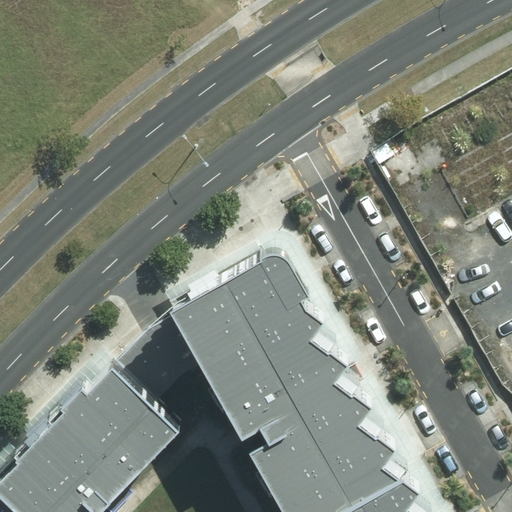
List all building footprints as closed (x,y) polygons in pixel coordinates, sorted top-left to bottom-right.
[(487,140),(511,125),(511,93),(509,88),(471,111),(487,140)] [(380,144),(391,162),(398,172),(417,160),(411,150),(432,136),(441,151),(470,134),(459,116),(432,133),(423,118),(380,144)] [(511,125),(487,140),(511,182),(511,189),(497,198),(508,217),(511,214),(511,125)] [(391,162),(380,144),(352,162),(363,180),(391,162)] [(461,157),(446,165),(472,215),(488,207),(461,157)] [(274,238),(174,295),(177,300),(206,353),(291,511),(439,511),(285,240),(274,238)] [(117,349),(1,472),(0,472),(0,511),(34,511),(39,507),(43,511),(91,511),(185,413),(161,390),(184,364),(206,353),(177,300),(150,316),(117,349)]
